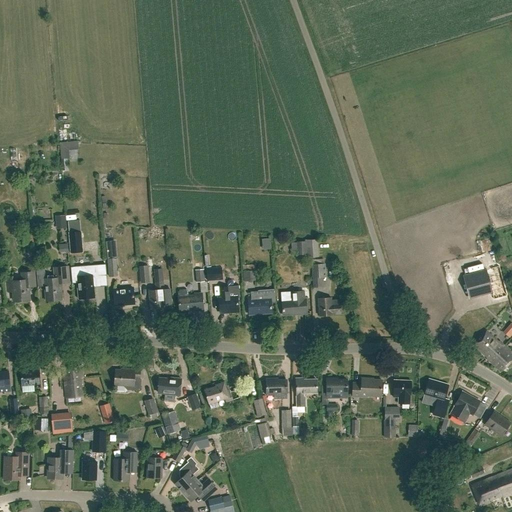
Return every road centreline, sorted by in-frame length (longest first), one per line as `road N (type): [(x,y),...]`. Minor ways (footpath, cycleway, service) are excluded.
road 1 (unclassified): [(402,348),(106,336),(0,340)]
road 2 (unclassified): [(402,348),(402,322),(293,0)]
